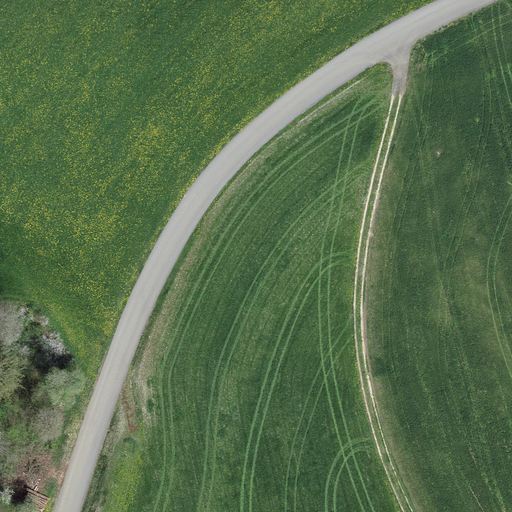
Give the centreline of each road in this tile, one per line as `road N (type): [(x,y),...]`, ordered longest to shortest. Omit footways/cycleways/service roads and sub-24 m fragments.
road 1 (unclassified): [(69,511),(140,302),(217,172),(316,86),(401,30),(467,0)]
road 2 (track): [(400,511),(362,401),(355,296),(397,101),(401,30)]
road 3 (track): [(0,296),(116,361)]
